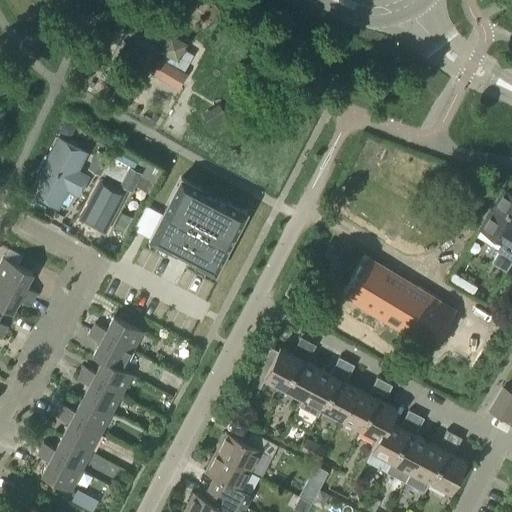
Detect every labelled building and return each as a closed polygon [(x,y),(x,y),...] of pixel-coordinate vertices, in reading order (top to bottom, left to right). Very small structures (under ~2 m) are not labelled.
[(185,74),(171,66),(175,60),(176,61),(186,44),(169,34),(159,51),(165,55),(162,61),(159,59),(151,73),(177,88),(185,74)] [(58,131),(57,133),(69,140),(70,137),(75,128),(65,123),(63,122),(58,131)] [(84,153),(56,140),(28,193),(56,208),(67,186),(82,194),(91,174),(77,168),(84,153)] [(118,146),(113,157),(133,167),(138,157),(118,146)] [(108,157),(97,151),(87,169),(98,175),(108,157)] [(148,162),(141,176),(155,184),(162,170),(148,162)] [(118,186),(130,193),(140,174),(128,168),(118,186)] [(104,171),(88,202),(99,207),(115,177),(104,171)] [(178,172),(147,232),(208,265),(239,205),(178,172)] [(492,264),(505,271),(511,259),(511,194),(508,194),(503,191),(481,228),(505,243),(492,264)] [(2,258),(0,261),(0,281),(33,299),(36,293),(24,287),(31,273),(2,258)] [(453,311),(415,287),(368,259),(345,296),(430,348),(453,311)] [(451,273),(446,281),(472,297),(477,288),(451,273)] [(10,313),(11,311),(18,299),(29,305),(33,299),(0,281),(0,307),(1,308),(10,313)] [(94,324),(90,331),(131,351),(141,332),(112,317),(105,330),(94,324)] [(99,361),(101,361),(121,371),(121,370),(131,351),(90,331),(87,336),(99,343),(91,356),(99,361)] [(277,352),(270,348),(251,384),(259,388),(263,379),(283,389),(308,342),(300,338),(292,355),(279,348),(277,352)] [(316,346),(308,342),(283,389),(302,399),(319,369),(307,363),(316,346)] [(346,363),(338,359),(330,375),(319,369),(302,399),(298,408),(317,417),(321,409),(346,363)] [(83,367),(79,374),(120,394),(130,375),(121,370),(121,371),(101,361),(94,373),(83,367)] [(321,409),(340,419),(356,389),(345,383),(353,366),(346,363),(321,409)] [(110,413),(120,394),(79,374),(77,379),(88,385),(81,398),(110,413)] [(371,391),(378,394),(384,383),(377,379),(371,391)] [(386,398),(386,396),(391,387),(384,383),(378,394),(386,398)] [(487,411),(497,417),(511,393),(501,387),(487,411)] [(340,419),(360,429),(376,399),(356,389),(340,419)] [(511,392),(511,393),(497,417),(507,423),(511,413),(511,392)] [(101,432),(110,413),(81,398),(74,412),(63,406),(60,411),(101,432)] [(389,423),(395,410),(376,399),(360,429),(377,438),(378,438),(388,422),(389,423)] [(90,451),(101,432),(60,411),(56,418),(67,424),(61,436),(90,451)] [(399,428),(389,423),(388,422),(378,438),(377,438),(370,451),(390,461),(415,415),(408,411),(399,428)] [(384,472),(404,482),(405,481),(415,461),(426,442),(414,436),(423,419),(415,415),(390,461),(384,472)] [(440,442),(448,446),(454,435),(446,431),(440,442)] [(277,447),(251,433),(245,443),(225,432),(214,452),(251,472),(261,452),(272,457),(277,447)] [(454,435),(448,446),(455,451),(461,440),(454,435)] [(80,470),(90,451),(61,436),(54,450),(42,444),(40,449),(80,470)] [(324,449),(306,439),(300,451),(318,461),(324,449)] [(405,481),(404,482),(423,492),(424,491),(429,482),(445,452),(426,442),(415,461),(405,481)] [(80,470),(40,449),(36,456),(47,462),(40,476),(69,492),(80,470)] [(240,492),(251,472),(214,452),(203,472),(224,483),(219,493),(245,507),(251,497),(240,492)] [(449,492),(464,463),(445,452),(429,482),(449,492)] [(306,480),(298,496),(311,503),(319,487),(306,480)] [(74,493),(70,500),(79,505),(83,498),(74,493)] [(242,511),(245,507),(219,493),(214,504),(193,493),(182,511),(242,511)]
